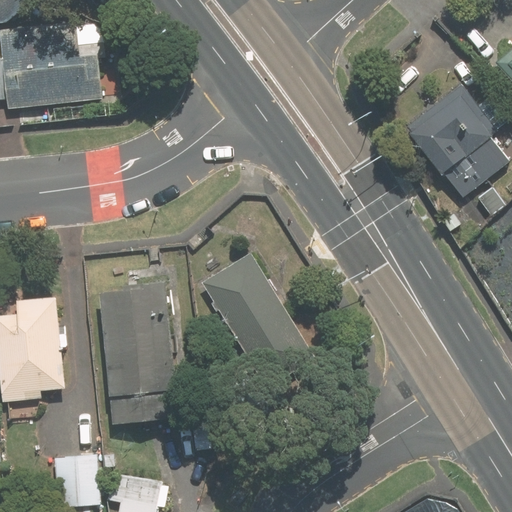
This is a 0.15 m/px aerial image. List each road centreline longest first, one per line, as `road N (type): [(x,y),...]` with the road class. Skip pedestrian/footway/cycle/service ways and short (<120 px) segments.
road 1 (primary): [(287,59),(384,206),(437,341)]
road 2 (primary): [(437,341),(373,270),(245,94)]
road 3 (residential): [(0,195),(103,185),(153,171),(245,94)]
road 4 (residential): [(467,388),(319,479),(286,511)]
